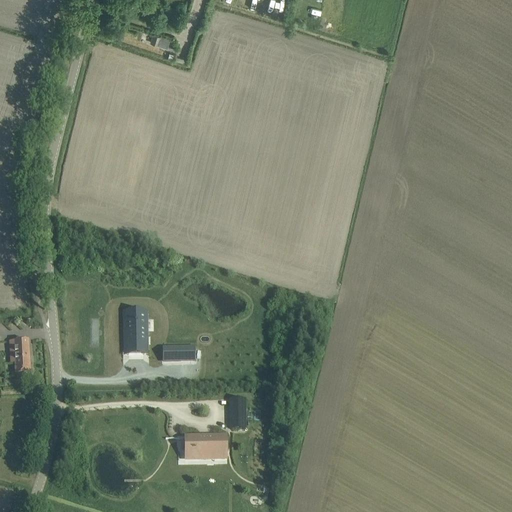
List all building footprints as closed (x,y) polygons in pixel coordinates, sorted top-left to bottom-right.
[(167,49),(171,38),(157,33),(153,44),(167,49)] [(143,313),(124,314),(125,333),(127,333),(127,353),(146,353),(146,331),(144,332),(143,313)] [(75,317),(74,342),(100,342),(100,317),(75,317)] [(30,374),(28,341),(10,342),(11,364),(14,364),(15,375),(30,374)] [(183,349),(165,349),(166,362),(183,362),(183,349)] [(245,416),(231,416),(231,430),(245,430),(245,426),(245,416)] [(224,438),(187,439),(187,441),(187,451),(191,451),(191,453),(196,453),(196,458),(213,458),(224,458),(224,438)]
